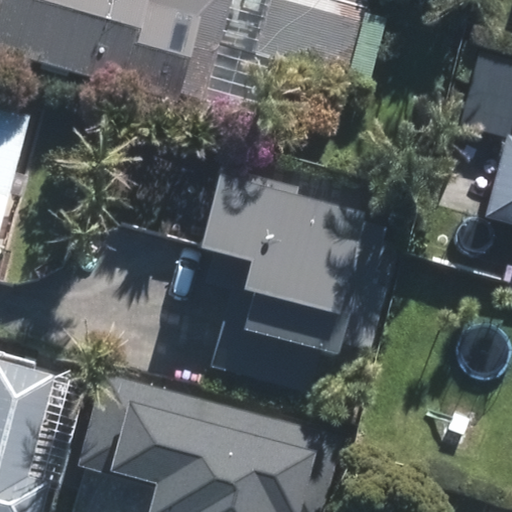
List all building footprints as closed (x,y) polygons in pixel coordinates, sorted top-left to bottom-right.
[(0,0),(0,63),(169,107),(172,97),(198,103),(224,0),(0,0)] [(260,0),(246,55),(344,80),(365,7),(359,5),(360,0),(260,0)] [(511,140),(510,148),(499,147),(477,228),(511,237),(511,140)] [(185,259),(233,272),(225,300),(299,320),(291,351),(331,361),(335,345),(366,353),(383,291),(368,287),(384,228),(207,179),(185,259)] [(0,511),(33,511),(40,488),(20,482),(47,377),(0,364),(0,511)] [(316,511),(336,438),(95,377),(73,463),(93,468),(90,476),(143,489),(136,511),(316,511)]
